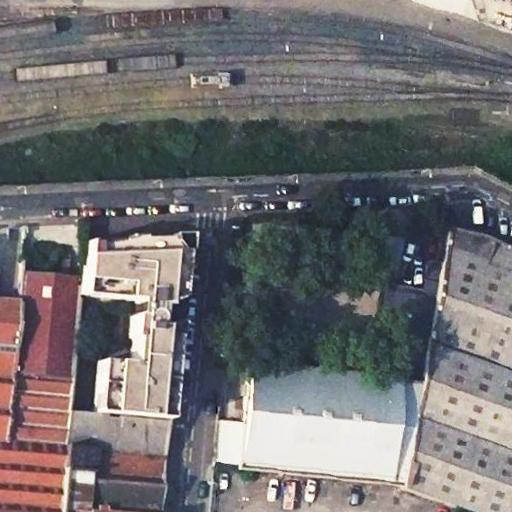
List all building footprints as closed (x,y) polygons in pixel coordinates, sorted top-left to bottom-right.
[(417,208),(348,212),(353,236),(402,234),(403,226),(419,223),(417,208)] [(418,382),(399,486),(470,511),(511,511),(511,250),(482,236),(447,227),(440,263),(436,282),(418,382)] [(183,240),(82,242),(79,276),(77,296),(133,302),(132,318),(128,317),(126,340),(129,340),(127,365),(96,362),(92,414),(166,422),(168,398),(174,340),(170,339),(161,330),(161,322),(154,321),(153,319),(152,316),(150,314),(151,308),(163,309),(163,306),(178,302),(180,281),(183,240)] [(436,282),(440,263),(426,261),(423,280),(436,282)] [(77,296),(79,276),(19,271),(16,303),(4,441),(64,447),(67,412),(77,296)] [(397,292),(385,371),(384,376),(416,380),(430,297),(397,292)] [(0,505),(58,510),(64,447),(4,441),(16,303),(0,302),(0,505)] [(246,366),(237,468),(399,486),(418,382),(384,379),(384,376),(385,371),(371,370),(370,377),(246,366)] [(157,511),(166,422),(92,414),(67,412),(64,447),(58,510),(58,511),(157,511)] [(238,423),(216,420),(212,462),(235,464),(238,423)]
